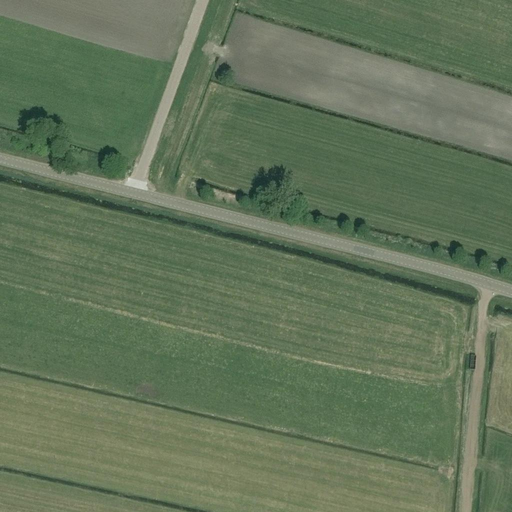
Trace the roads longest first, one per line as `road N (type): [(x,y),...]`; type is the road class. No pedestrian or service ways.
road 1 (unclassified): [(511,291),(134,192)]
road 2 (track): [(465,511),(486,283)]
road 3 (residential): [(203,0),(134,192)]
road 4 (unclassified): [(134,192),(0,158)]
